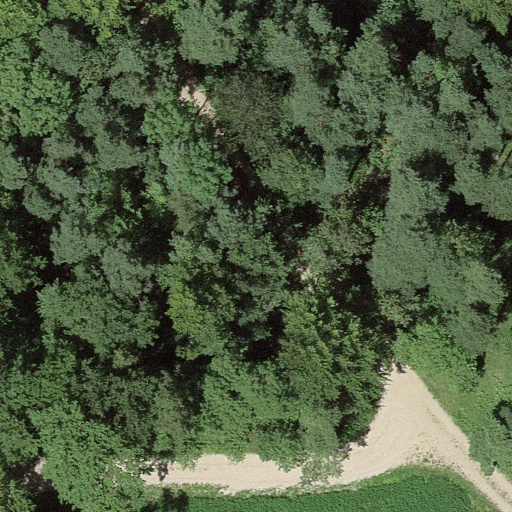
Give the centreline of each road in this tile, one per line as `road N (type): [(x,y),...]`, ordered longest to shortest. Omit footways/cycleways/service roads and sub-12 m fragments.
road 1 (track): [(511,511),(429,431),(186,94),(131,0)]
road 2 (track): [(429,431),(340,468),(0,475)]
